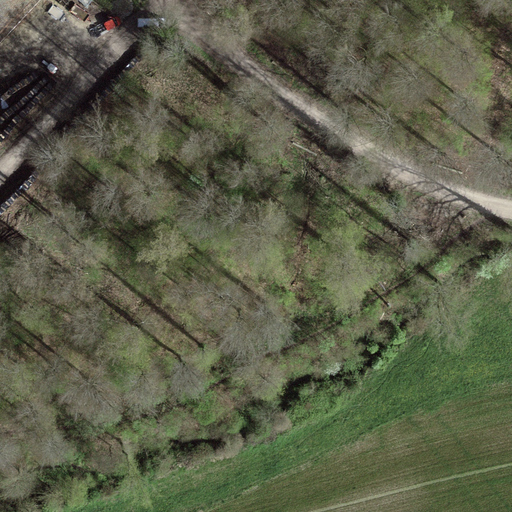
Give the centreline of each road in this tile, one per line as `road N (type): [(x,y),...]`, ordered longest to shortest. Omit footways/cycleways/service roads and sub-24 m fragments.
road 1 (track): [(511,210),(386,162),(283,96),(169,0)]
road 2 (track): [(154,0),(0,175)]
